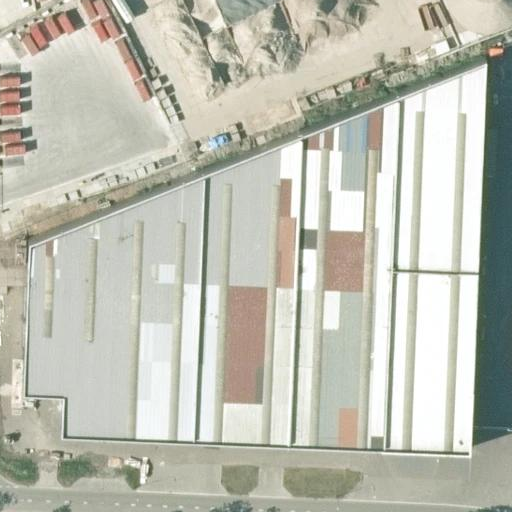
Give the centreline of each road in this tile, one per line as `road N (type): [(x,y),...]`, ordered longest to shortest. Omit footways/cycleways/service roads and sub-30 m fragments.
road 1 (unknown): [(63,173),(365,60),(380,32),(376,0)]
road 2 (unclassified): [(328,511),(0,496)]
road 3 (unknown): [(128,0),(93,30),(63,74),(55,144)]
